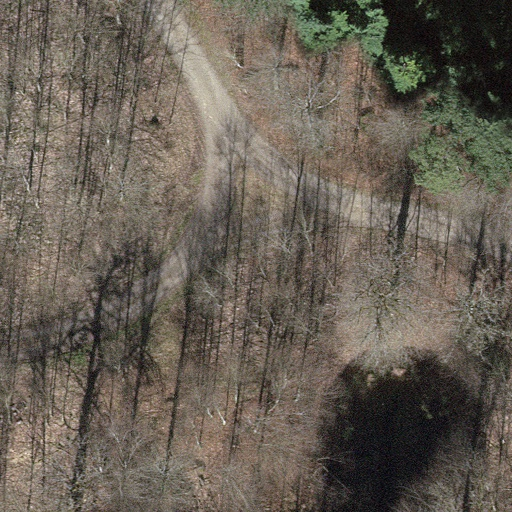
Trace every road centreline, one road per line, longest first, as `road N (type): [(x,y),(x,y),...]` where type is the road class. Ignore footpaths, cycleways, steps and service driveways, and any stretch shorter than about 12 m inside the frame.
road 1 (track): [(0,341),(76,330),(202,251),(226,131)]
road 2 (track): [(511,241),(333,204),(226,131)]
road 3 (track): [(226,131),(156,0)]
road 4 (track): [(202,251),(333,204)]
